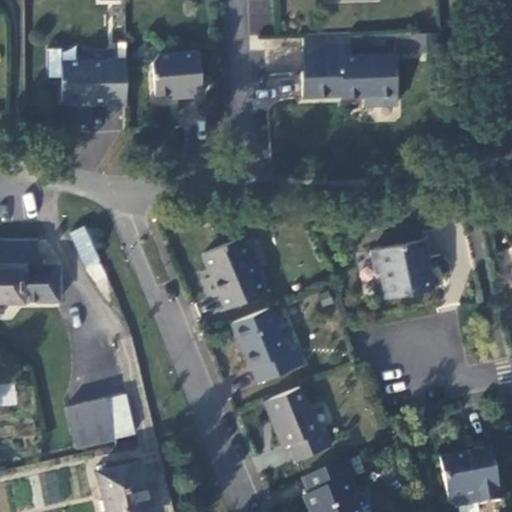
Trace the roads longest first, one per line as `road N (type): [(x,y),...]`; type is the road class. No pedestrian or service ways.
road 1 (residential): [(0,152),(97,186),(243,188),(236,0)]
road 2 (residential): [(250,511),(161,300)]
